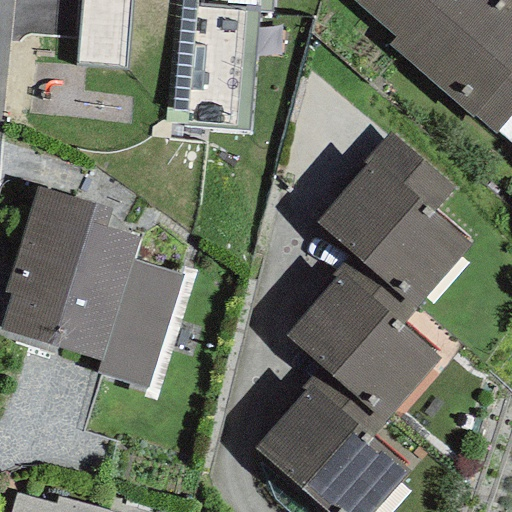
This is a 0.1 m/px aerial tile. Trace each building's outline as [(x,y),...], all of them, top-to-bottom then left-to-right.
[(126,71),(130,0),(80,0),(75,67),(126,71)] [(179,0),(172,123),(250,129),(258,10),(272,11),(272,0),(179,0)] [(511,0),(349,0),(393,37),(386,45),(473,118),(475,116),(511,72),(511,0)] [(511,72),(475,116),(511,147),(511,72)] [(361,161),(366,165),(372,158),(433,214),(455,190),(390,130),(361,161)] [(433,214),(372,158),(366,165),(315,223),(352,253),(413,309),(470,244),(433,214)] [(111,210),(36,186),(3,291),(12,293),(0,329),(99,360),(94,375),(145,392),(181,277),(131,261),(139,238),(106,228),(111,210)] [(331,276),(335,280),(342,273),(399,325),(413,309),(352,253),(331,276)] [(399,325),(342,273),(335,280),(285,335),(319,367),(383,424),(439,362),(399,325)] [(300,388),(305,392),(311,385),(371,437),(383,424),(319,367),(300,388)] [(371,437),(311,385),(305,392),(254,451),(325,511),(372,511),(409,470),(371,437)] [(55,505),(14,493),(8,511),(108,511),(57,498),(55,505)]
